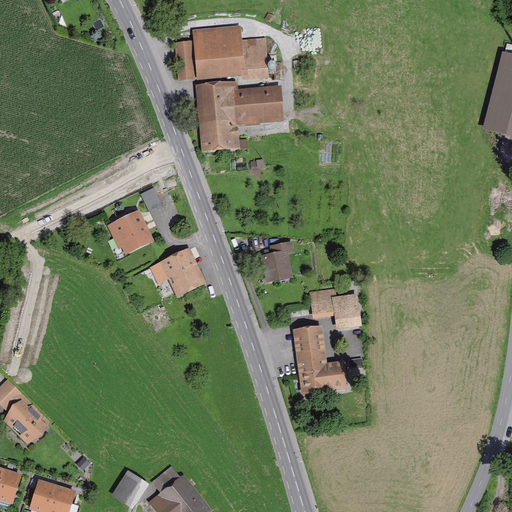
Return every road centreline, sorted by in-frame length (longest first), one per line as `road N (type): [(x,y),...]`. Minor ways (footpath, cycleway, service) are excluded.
road 1 (secondary): [(304,511),(233,290),(119,0)]
road 2 (unclassified): [(511,366),(469,511)]
